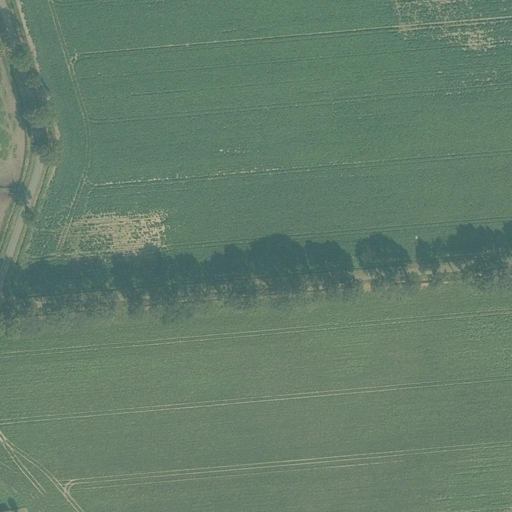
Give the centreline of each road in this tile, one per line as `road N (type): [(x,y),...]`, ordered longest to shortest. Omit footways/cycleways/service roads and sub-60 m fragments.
road 1 (unclassified): [(0,308),(511,264)]
road 2 (unclassified): [(0,282),(41,153),(0,0)]
